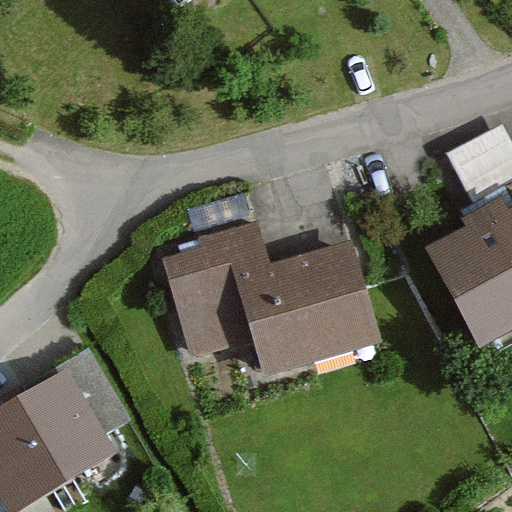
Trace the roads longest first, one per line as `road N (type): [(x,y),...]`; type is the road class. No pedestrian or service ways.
road 1 (residential): [(511,79),(301,142),(116,178),(84,248),(0,332)]
road 2 (track): [(0,144),(116,178)]
